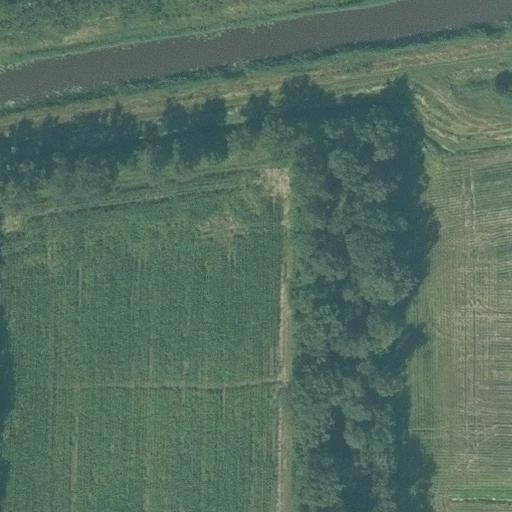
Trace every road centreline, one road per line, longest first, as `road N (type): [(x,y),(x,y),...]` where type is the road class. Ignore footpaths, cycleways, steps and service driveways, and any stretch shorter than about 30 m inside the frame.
road 1 (track): [(0,144),(511,56)]
road 2 (track): [(0,37),(208,0)]
